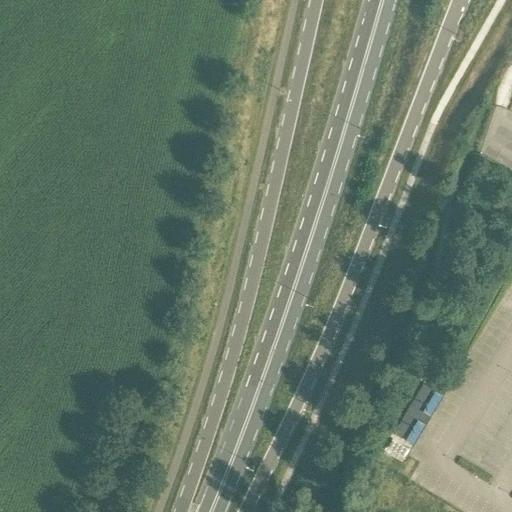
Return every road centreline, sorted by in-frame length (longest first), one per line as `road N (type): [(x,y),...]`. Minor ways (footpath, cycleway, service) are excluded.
road 1 (primary): [(251,511),(319,367),(467,0)]
road 2 (primary): [(213,511),(294,286),(380,0)]
road 3 (primary): [(316,0),(239,326),(179,511)]
